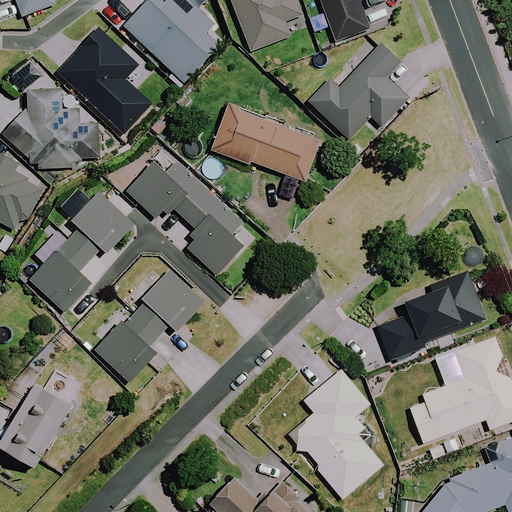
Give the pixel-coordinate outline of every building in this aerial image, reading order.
[(15,0),(22,18),(55,5),(53,0),(15,0)] [(200,11),(188,0),(169,0),(158,12),(146,1),(122,27),(182,85),(223,43),(210,30),(215,25),(200,11)] [(288,22),(301,17),(294,0),(227,0),(247,54),(294,37),(288,22)] [(321,0),(337,42),(369,30),(357,0),(321,0)] [(137,69),(97,31),(59,71),(125,134),(151,107),(124,82),(137,69)] [(398,65),(379,47),(338,90),(328,80),(307,103),(347,141),(370,117),(381,128),(407,100),(385,79),(398,65)] [(78,113),(62,112),(62,91),(26,90),(25,111),(1,136),(29,164),(36,164),(36,171),(77,172),(78,160),(95,161),(96,124),(78,123),(78,113)] [(319,144),(228,109),(211,152),(247,165),(248,162),(304,183),(319,144)] [(203,152),(195,139),(181,148),(189,161),(203,152)] [(19,168),(0,156),(0,223),(18,234),(42,191),(15,176),(19,168)] [(243,228),(174,163),(165,173),(154,162),(125,192),(156,221),(163,214),(166,218),(172,211),(193,231),(189,235),(195,241),(187,250),(218,279),(246,249),(234,237),(243,228)] [(133,228),(99,194),(72,222),(80,230),(30,281),(64,314),(90,287),(79,277),(101,253),(105,257),(133,228)] [(124,328),(119,324),(93,352),(129,385),(154,358),(147,353),(170,328),(177,334),(205,304),(169,271),(141,301),(145,305),(124,328)] [(428,296),(406,303),(411,316),(378,327),(389,360),(424,349),(423,345),(483,325),(467,275),(425,289),(428,296)] [(422,445),(455,432),(485,421),(489,431),(511,422),(511,386),(494,338),(454,353),(464,380),(422,396),(425,404),(409,410),(422,445)] [(285,438),(317,478),(320,475),(342,501),(383,467),(357,435),(364,429),(354,418),(370,405),(341,371),(304,401),(314,414),(285,438)] [(72,411),(32,388),(0,442),(0,450),(35,472),(72,411)] [(511,511),(511,436),(492,444),(498,460),(452,479),(421,511),(486,511),(505,505),(507,511),(511,511)] [(322,511),(288,478),(299,467),(268,437),(205,500),(217,511),(322,511)]
